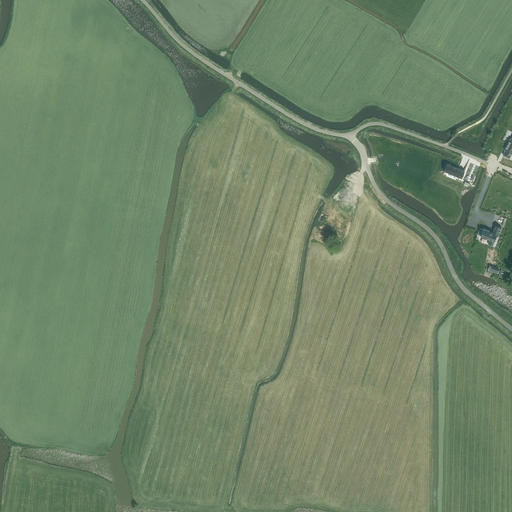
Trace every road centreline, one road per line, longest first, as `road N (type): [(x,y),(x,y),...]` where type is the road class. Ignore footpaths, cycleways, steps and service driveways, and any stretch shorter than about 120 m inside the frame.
road 1 (unclassified): [(511,330),(465,290),(433,234),(385,198),(349,134)]
road 2 (unclassified): [(349,134),(308,126),(199,58),(142,0)]
road 3 (unclassified): [(483,161),(383,124),(349,134)]
